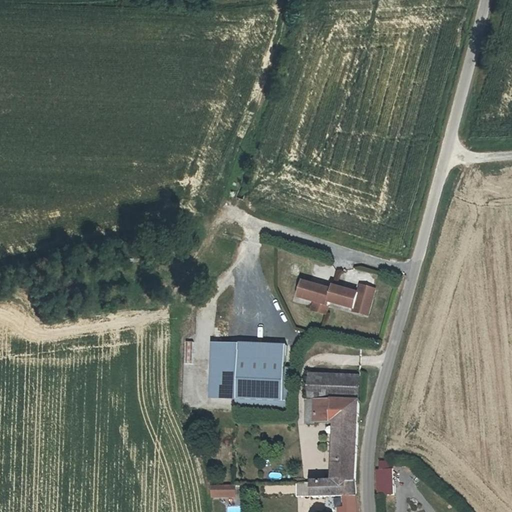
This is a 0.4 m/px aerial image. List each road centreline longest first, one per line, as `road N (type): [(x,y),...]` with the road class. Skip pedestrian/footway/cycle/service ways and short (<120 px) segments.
road 1 (unclassified): [(373,511),(369,433),(448,157)]
road 2 (unclassified): [(448,157),(484,0)]
